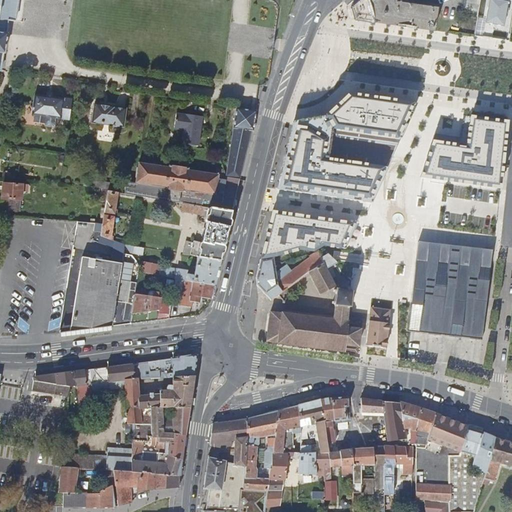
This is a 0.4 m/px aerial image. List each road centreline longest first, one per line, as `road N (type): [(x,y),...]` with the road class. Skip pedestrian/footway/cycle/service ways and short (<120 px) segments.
road 1 (primary): [(217,336),(273,114),(307,26)]
road 2 (residential): [(244,359),(371,374),(491,408)]
road 3 (secondary): [(217,336),(0,357)]
road 4 (residential): [(511,56),(307,26)]
road 5 (unknown): [(487,175),(420,168),(411,158),(422,121),(432,117),(482,127),(489,151)]
road 6 (residential): [(491,408),(508,242)]
